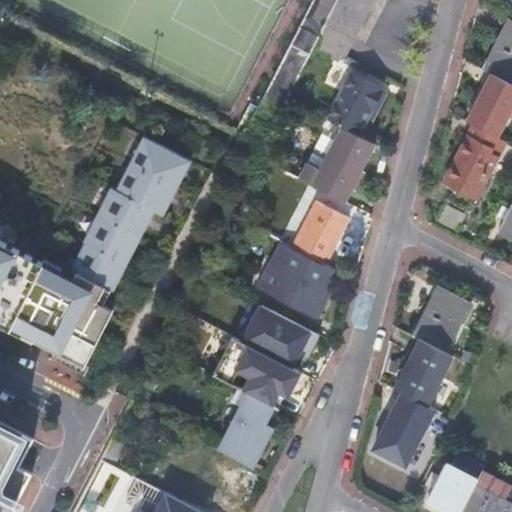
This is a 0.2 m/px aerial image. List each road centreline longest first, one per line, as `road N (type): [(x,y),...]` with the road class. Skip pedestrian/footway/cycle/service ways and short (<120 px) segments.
road 1 (residential): [(321,493),(393,224)]
road 2 (residential): [(393,224),(454,0)]
road 3 (residential): [(0,368),(87,411),(38,511)]
road 4 (residential): [(393,224),(511,287)]
